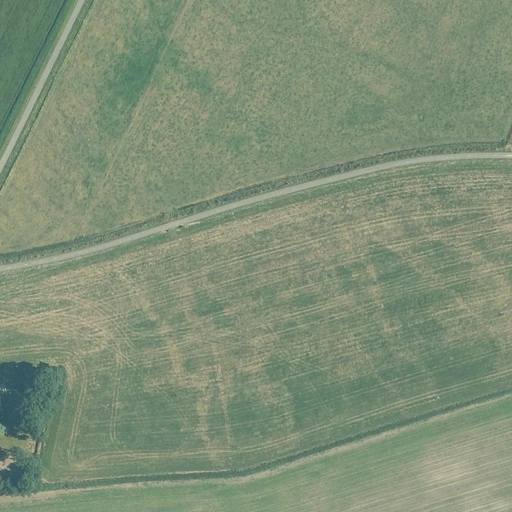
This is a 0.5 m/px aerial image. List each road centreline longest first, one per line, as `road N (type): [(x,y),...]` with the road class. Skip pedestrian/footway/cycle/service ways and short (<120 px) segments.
road 1 (unclassified): [(0,269),(402,162),(511,155)]
road 2 (unclassified): [(0,167),(81,0)]
